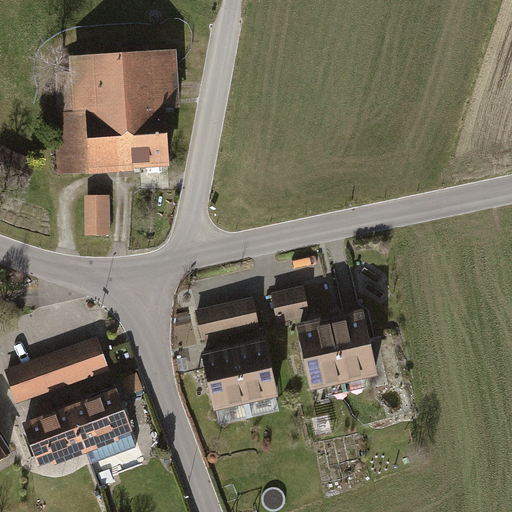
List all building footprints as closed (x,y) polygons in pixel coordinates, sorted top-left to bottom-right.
[(67,187),(176,179),(172,119),(186,118),(182,61),(80,68),(84,125),(62,127),(67,187)] [(36,169),(3,154),(0,160),(0,179),(27,191),(36,169)] [(114,206),(88,206),(88,245),(114,245),(114,206)] [(303,287),(273,294),(280,322),(310,315),(303,287)] [(253,299),(198,312),(204,339),(259,327),(253,299)] [(368,309),(298,326),(313,389),(384,372),(368,309)] [(94,337),(5,371),(18,403),(106,369),(94,337)] [(266,340),(202,353),(215,411),(279,397),(266,340)] [(114,391),(26,424),(39,460),(85,443),(93,463),(135,447),(114,391)] [(0,432),(0,470),(17,460),(0,432)]
